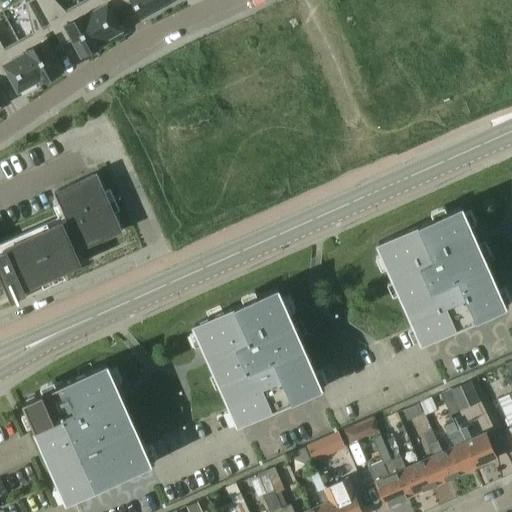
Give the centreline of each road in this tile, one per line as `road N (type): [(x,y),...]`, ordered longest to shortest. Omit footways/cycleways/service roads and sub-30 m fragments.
road 1 (secondary): [(0,364),(388,186)]
road 2 (residential): [(0,133),(138,45),(234,0)]
road 3 (residential): [(381,164),(157,265)]
road 4 (residential): [(307,0),(381,164)]
road 5 (residential): [(157,265),(0,333)]
road 6 (residential): [(511,111),(381,164)]
road 7 (secondary): [(388,186),(511,132)]
